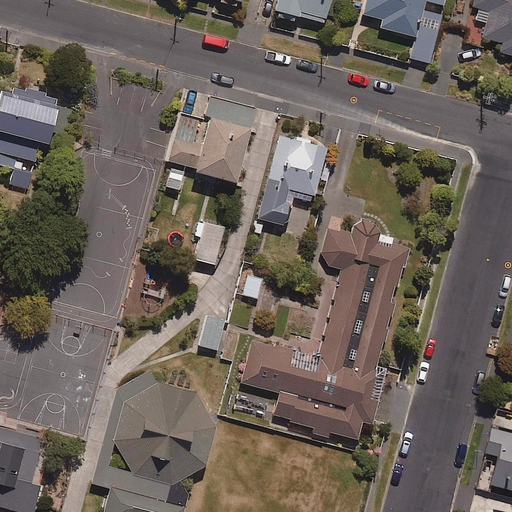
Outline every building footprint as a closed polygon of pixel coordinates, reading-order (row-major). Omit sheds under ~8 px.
[(331,0),(278,0),(276,13),(326,24),(331,0)] [(367,0),(363,15),(384,21),(382,29),(415,38),(409,58),(429,64),(442,15),(424,10),(426,1),(443,6),(444,0),(367,0)] [(500,53),(511,55),(511,0),(475,0),(474,6),(491,10),(484,39),(503,43),(500,53)] [(42,166),(61,103),(7,86),(0,109),(0,165),(14,169),(10,183),(27,189),(34,163),(42,166)] [(255,108),(211,97),(206,115),(250,126),(255,108)] [(199,122),(183,117),(170,162),(195,169),(194,173),(237,185),(252,132),(211,121),(204,146),(193,143),(199,122)] [(327,149),(279,137),(258,220),(285,227),(292,197),(313,203),(327,149)] [(184,171),(170,168),(166,189),(179,192),(184,171)] [(213,260),(223,223),(203,218),(194,255),(213,260)] [(375,366),(408,249),(392,244),(394,239),(377,234),(379,227),(357,221),(353,236),(328,229),(318,265),(343,272),(314,372),(291,365),(295,351),(252,338),(239,382),(281,394),(274,416),(357,440),(362,422),(371,425),(378,400),(373,399),(382,368),(375,366)] [(263,279),(247,275),(242,294),(257,299),(263,279)] [(221,316),(200,311),(193,342),(214,347),(221,316)] [(150,369),(113,388),(88,485),(109,490),(103,511),(183,511),(193,474),(206,464),(217,425),(199,390),(157,382),(150,369)] [(0,507),(19,511),(34,511),(41,484),(31,481),(42,438),(0,427),(0,507)] [(511,434),(492,429),(485,454),(499,458),(491,485),(511,491),(511,434)]
